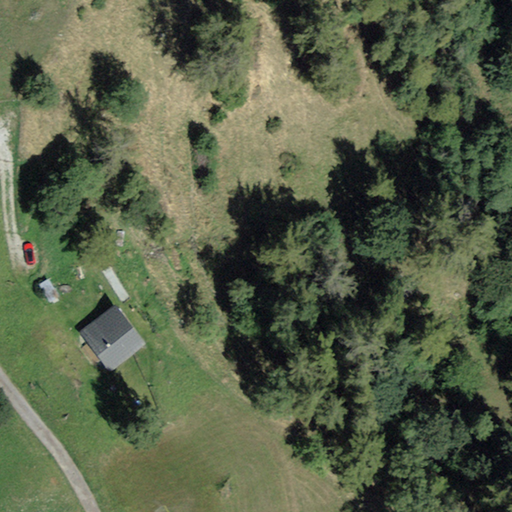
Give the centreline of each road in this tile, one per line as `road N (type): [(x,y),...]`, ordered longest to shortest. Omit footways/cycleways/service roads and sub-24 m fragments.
road 1 (track): [(0,140),(13,244),(132,310)]
road 2 (track): [(89,511),(75,474),(0,391)]
